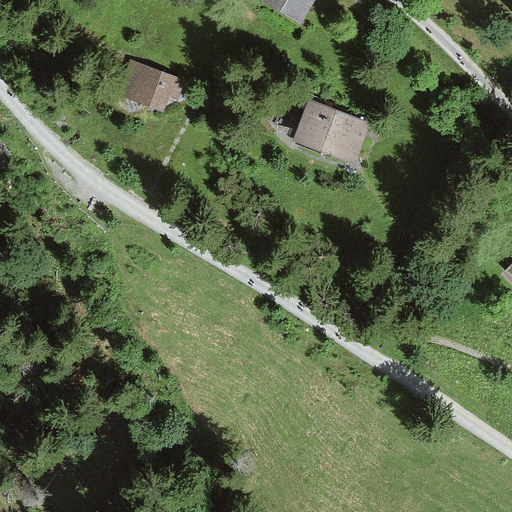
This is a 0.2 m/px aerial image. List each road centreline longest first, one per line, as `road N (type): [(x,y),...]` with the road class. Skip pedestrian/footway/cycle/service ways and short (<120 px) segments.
road 1 (track): [(511,453),(95,186),(0,98)]
road 2 (track): [(388,0),(511,119)]
